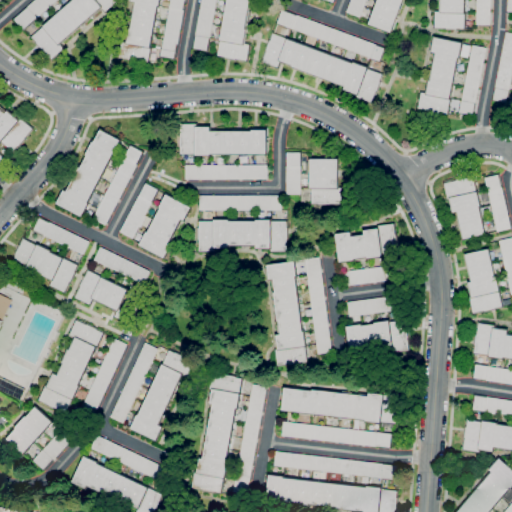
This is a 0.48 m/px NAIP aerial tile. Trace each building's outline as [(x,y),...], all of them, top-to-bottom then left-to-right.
[(58,0),(23,31),(13,19),(34,0),(58,0)] [(71,0),(119,0),(120,1),(106,13),(102,8),(62,43),(66,48),(52,60),(44,51),(43,52),(30,36),(71,0)] [(148,65),(130,61),(131,60),(117,58),(120,42),(128,43),(136,3),(131,2),(131,0),(163,0),(162,7),(159,7),(148,65)] [(170,7),(168,7),(169,0),(185,0),(183,10),(184,10),(175,59),(161,57),(170,7)] [(209,52),(192,49),(195,35),(196,35),(202,0),(216,0),(210,38),(211,38),(209,52)] [(248,62),(237,60),(224,58),(217,56),(220,41),(226,0),(255,0),(255,4),(251,4),(247,28),(249,28),(246,46),(251,47),(248,62)] [(366,0),(360,17),(346,12),(350,0),(366,0)] [(377,0),(405,0),(393,34),(368,25),(377,0)] [(465,0),(464,30),(458,30),(445,29),(434,29),(435,10),(439,11),(439,0),(490,0),(490,25),(476,24),(476,0),(465,0)] [(276,23),(282,8),(298,14),(298,15),(377,44),(386,47),(381,63),(370,59),(371,58),(293,29),(292,30),(276,23)] [(511,90),(509,89),(507,103),(492,100),(495,87),(506,32),(511,33),(511,90)] [(370,67),(369,68),(384,74),(372,103),(356,97),(357,95),(344,90),(345,87),(291,66),(292,65),(285,62),(285,63),(280,61),(278,69),(261,63),(266,51),(265,50),(272,33),(287,39),(288,37),(354,62),(354,61),(370,67)] [(447,116),(430,112),(417,109),(420,91),(427,92),(429,79),(431,80),(436,53),(431,53),(434,37),(463,43),(460,57),(458,57),(450,100),(447,116)] [(474,117),(458,113),(460,100),(462,101),(473,45),(487,48),(476,103),(477,103),(474,117)] [(0,165),(0,106),(6,112),(9,108),(34,129),(26,138),(27,139),(19,148),(14,153),(2,142),(1,143),(0,142),(0,152),(7,158),(0,165)] [(195,156),(195,155),(180,155),(180,124),(197,124),(197,127),(211,127),(211,131),(252,131),(252,128),(269,128),(269,154),(212,155),(212,156),(195,156)] [(83,218),(57,204),(65,188),(67,190),(80,165),(81,165),(86,156),(85,155),(94,139),(95,140),(101,128),(123,139),(90,202),(92,203),(83,218)] [(106,225),(93,218),(125,158),(123,157),(131,144),(145,152),(138,165),(106,225)] [(287,194),(286,151),(302,151),(302,166),(301,166),(301,194),(287,194)] [(318,206),(318,205),(312,205),(311,189),(310,189),(310,158),(340,158),(340,188),(342,188),(342,204),(332,205),(332,206),(318,206)] [(267,165),(267,179),(186,180),(186,165),(267,165)] [(463,240),(461,231),(460,231),(457,219),(459,219),(457,212),(453,213),(450,199),(447,199),(443,182),(455,180),(455,179),(473,175),(477,192),(478,192),(481,206),(480,206),(480,208),(492,206),(489,192),(487,192),(484,177),(498,173),(502,187),(511,228),(497,231),(493,215),(482,217),(486,235),(463,240)] [(133,238),(120,231),(139,195),(146,181),(160,189),(153,202),(152,202),(133,238)] [(166,260),(139,245),(147,230),(148,231),(160,209),(159,208),(167,193),(194,207),(186,222),(183,221),(171,243),(174,244),(166,260)] [(281,210),(200,210),(200,196),(281,195),(281,210)] [(44,237),(32,231),(39,216),(90,241),(83,254),(44,235),(44,237)] [(289,252),(272,252),(272,249),(217,249),(217,252),(198,252),(198,241),(197,241),(197,227),(198,227),(198,221),(214,221),(214,220),(230,220),(230,221),(257,221),(257,220),(272,220),(272,221),(289,221),(289,227),(290,227),(290,241),(289,241),(289,252)] [(339,263),(336,234),(351,232),(352,237),(364,235),(364,231),(379,229),(379,226),(394,224),(395,235),(397,235),(399,252),(382,255),(383,258),(368,260),(367,258),(356,260),(356,261),(339,263)] [(511,293),(511,294),(499,240),(511,237),(511,293)] [(80,264),(76,271),(77,272),(71,283),(66,294),(49,286),(52,279),(39,273),(36,279),(10,266),(15,256),(14,256),(20,244),(24,238),(37,244),(38,243),(54,250),(53,251),(80,264)] [(144,284),(95,260),(101,247),(150,271),(144,284)] [(472,313),(469,297),(471,296),(468,281),(471,281),(465,253),(489,248),(493,265),(500,264),(502,275),(497,277),(500,292),(499,292),(502,306),(495,308),(484,311),(484,310),(472,313)] [(305,258),(320,256),(332,352),(318,354),(305,258)] [(308,347),(305,347),(307,361),(301,362),(301,363),(290,364),(289,363),(278,365),(276,350),(278,350),(276,334),(281,333),(279,322),(278,323),(270,265),(296,261),(298,276),(296,276),(304,331),(305,331),(308,347)] [(347,285),(345,271),(387,266),(387,264),(401,262),(404,279),(388,281),(387,280),(347,285)] [(127,324),(114,317),(116,312),(112,310),(112,308),(99,301),(98,303),(93,300),(90,306),(74,298),(80,285),(85,275),(88,270),(102,277),(103,275),(130,289),(129,290),(141,296),(127,324)] [(0,328),(0,288),(1,289),(0,291),(0,293),(13,299),(0,328)] [(349,316),(348,302),(388,297),(388,295),(402,294),(405,311),(390,312),(390,311),(349,316)] [(66,414),(49,406),(38,400),(45,385),(47,386),(54,372),(58,374),(63,364),(62,363),(69,348),(70,349),(75,338),(68,334),(75,320),(87,325),(87,324),(97,329),(97,330),(103,333),(97,347),(79,385),(81,386),(75,400),(72,399),(66,414)] [(350,354),(347,327),(362,325),(362,326),(376,324),(376,323),(390,321),(390,322),(406,320),(408,338),(409,349),(394,351),(394,348),(350,354)] [(511,357),(504,357),(504,358),(473,353),(477,323),(494,325),(494,328),(508,330),(508,335),(511,335),(511,357)] [(90,424),(76,418),(114,338),(127,344),(90,424)] [(157,442),(130,429),(137,414),(139,415),(158,375),(148,370),(123,423),(110,417),(146,343),(158,349),(151,363),(161,368),(170,350),(176,353),(186,358),(196,363),(190,377),(183,374),(159,425),(164,428),(157,442)] [(511,369),(511,383),(486,380),(487,379),(474,378),(476,364),(511,369)] [(221,492),(215,491),(215,492),(203,490),(204,489),(192,487),(195,472),(197,472),(200,458),(202,458),(212,405),(209,404),(212,391),(208,390),(212,373),(224,375),(225,374),(236,376),(236,378),(242,379),(239,394),(241,394),(238,408),(237,408),(226,463),(228,464),(225,477),(224,477),(221,492)] [(21,399),(0,388),(0,377),(25,390),(21,399)] [(247,494),(233,491),(238,463),(233,462),(233,460),(232,460),(233,455),(239,457),(253,384),(267,387),(247,494)] [(395,428),(384,427),(385,422),(381,421),(381,423),(367,421),(367,419),(283,410),(285,388),(313,391),(313,390),(370,397),(370,393),(384,395),(384,392),(401,394),(398,416),(397,416),(395,428)] [(511,414),(473,409),(475,395),(511,400),(511,414)] [(24,455),(6,439),(16,428),(15,428),(26,415),(27,416),(36,406),(53,422),(24,455)] [(511,449),(494,446),(494,451),(480,449),(479,451),(463,449),(466,427),(467,427),(468,420),(484,422),(484,421),(498,423),(497,424),(511,426),(511,449)] [(391,449),(377,447),(282,435),(284,421),(378,432),(378,431),(393,433),(391,449)] [(44,471),(31,460),(42,448),(43,449),(61,429),(72,439),(53,460),(44,471)] [(165,483),(91,448),(97,435),(171,470),(165,483)] [(274,465),(276,451),(383,464),(383,463),(399,465),(397,481),(382,479),(382,478),(274,465)] [(154,511),(137,511),(139,509),(88,485),(86,488),(73,482),(85,456),(98,463),(98,464),(162,494),(160,500),(160,501),(155,511),(155,510),(154,511)] [(511,511),(504,511),(511,503),(503,495),(488,511),(458,511),(493,472),(491,469),(500,459),(511,469),(511,486),(511,488),(511,511)] [(382,488),(382,489),(397,491),(396,498),(397,498),(396,510),(395,510),(394,511),(345,511),(337,511),(337,508),(310,505),(310,506),(265,501),(268,475),(284,477),(284,478),(367,488),(368,486),(382,488)]
